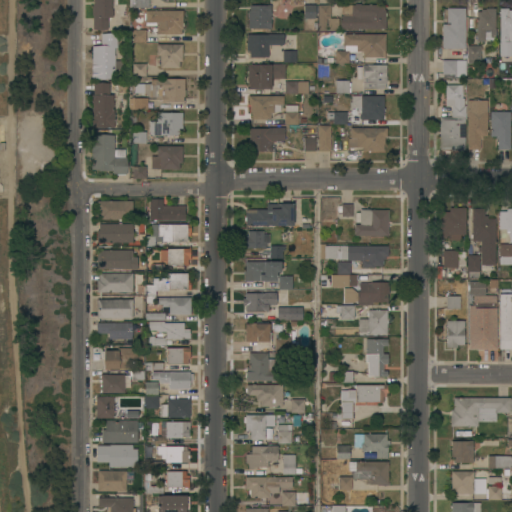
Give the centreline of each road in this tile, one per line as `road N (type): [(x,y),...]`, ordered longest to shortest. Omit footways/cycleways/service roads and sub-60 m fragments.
road 1 (residential): [(82,511),(78,0)]
road 2 (residential): [(417,511),(419,0)]
road 3 (residential): [(217,511),(217,0)]
road 4 (residential): [(511,180),(79,182)]
